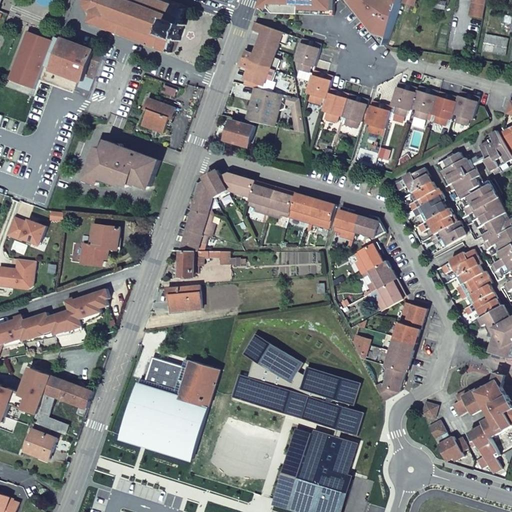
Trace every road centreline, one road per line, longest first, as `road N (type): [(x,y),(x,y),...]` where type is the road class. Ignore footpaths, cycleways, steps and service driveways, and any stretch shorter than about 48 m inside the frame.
road 1 (tertiary): [(58,511),(97,426),(192,149)]
road 2 (residential): [(76,0),(67,22),(218,81)]
road 3 (residential): [(192,149),(368,200)]
road 4 (residential): [(368,200),(392,172),(488,124),(496,90)]
road 5 (residential): [(328,39),(496,90)]
road 6 (residential): [(368,200),(390,215),(450,328),(445,348)]
road 7 (residential): [(445,348),(434,384),(395,422),(404,455)]
